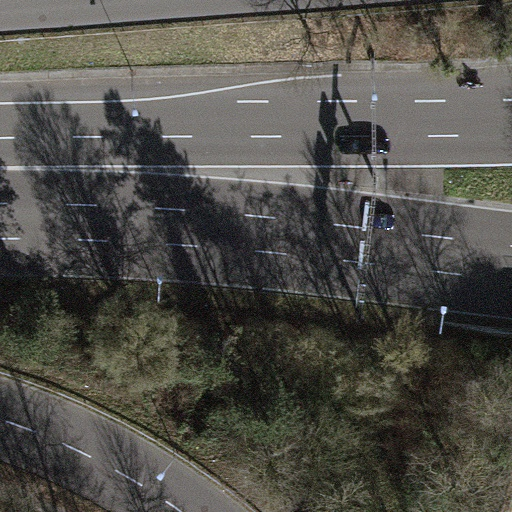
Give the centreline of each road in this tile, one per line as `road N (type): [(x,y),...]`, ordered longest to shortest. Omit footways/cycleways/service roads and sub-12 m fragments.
road 1 (primary): [(0,228),(120,230),(511,264)]
road 2 (primary): [(511,110),(0,132)]
road 3 (primary): [(0,420),(96,461),(177,511)]
road 4 (primary): [(153,0),(0,11)]
